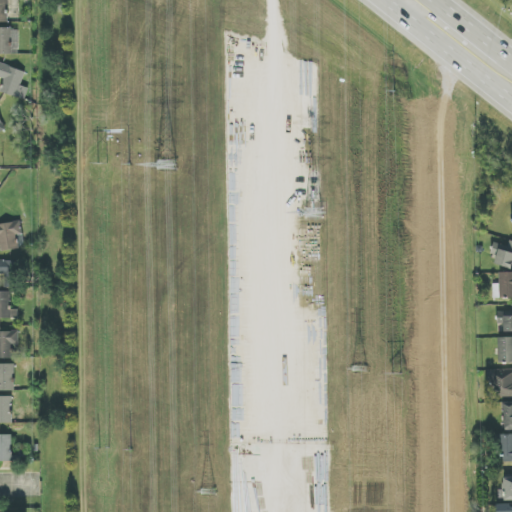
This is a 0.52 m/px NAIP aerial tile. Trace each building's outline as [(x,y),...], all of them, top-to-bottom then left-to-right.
[(0,0),(0,23),(8,23),(8,0),(0,0)] [(19,29),(0,28),(0,54),(18,54),(19,29)] [(2,93),(26,100),(29,88),(21,86),(26,71),(0,63),(0,77),(6,80),(2,93)] [(0,251),(20,249),(18,235),(23,235),(21,221),(0,224),(0,251)] [(493,264),(511,268),(511,241),(509,241),(508,246),(497,244),(493,264)] [(493,284),(493,298),(511,297),(511,272),(500,273),(500,284),(493,284)] [(504,332),(511,332),(511,305),(511,306),(511,311),(498,312),(498,324),(504,324),(504,332)] [(0,358),(14,358),(14,345),(19,345),(19,331),(0,331),(0,358)] [(511,337),(499,337),(499,363),(511,363),(511,337)] [(0,391),(15,392),(15,364),(0,363),(0,391)] [(511,369),(493,370),(494,389),(500,388),(500,398),(511,397),(511,369)] [(0,423),(13,423),(12,396),(0,396),(0,423)] [(511,402),(503,403),(503,431),(511,430),(511,402)] [(511,434),(500,435),(501,463),(511,462),(511,434)] [(511,500),(511,478),(504,478),(503,501),(511,500)]
